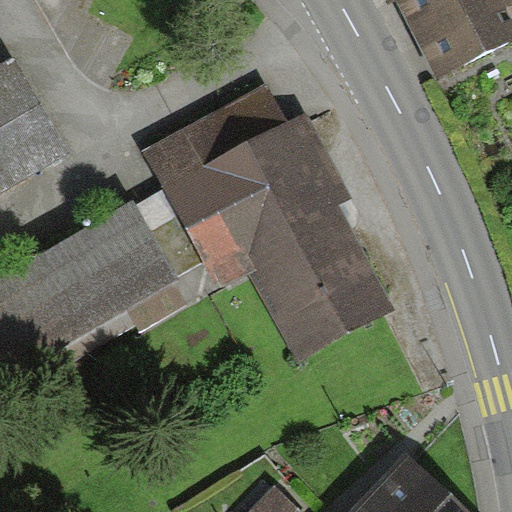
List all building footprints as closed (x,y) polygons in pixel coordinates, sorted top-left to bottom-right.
[(511,0),(388,0),(391,5),(400,1),(437,75),(511,37),(511,0)] [(0,194),(69,154),(13,59),(0,66),(0,194)] [(270,93),(150,159),(175,203),(225,295),(228,299),(257,283),(303,366),(400,313),(368,255),(346,216),(363,207),(316,124),(294,136),(270,93)] [(195,302),(137,203),(0,281),(0,382),(127,309),(141,333),(195,302)] [(461,511),(406,460),(356,511),(461,511)] [(302,511),(276,488),(253,511),(302,511)]
